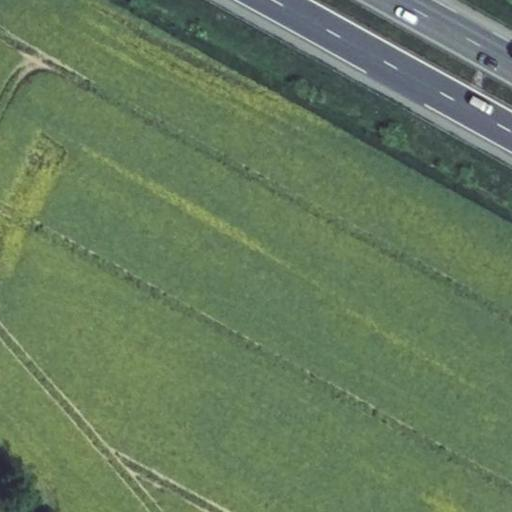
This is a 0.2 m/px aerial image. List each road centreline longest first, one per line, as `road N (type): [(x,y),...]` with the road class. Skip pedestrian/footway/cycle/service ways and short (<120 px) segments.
road 1 (motorway): [(268,0),(511,134)]
road 2 (motorway): [(511,64),(394,0)]
